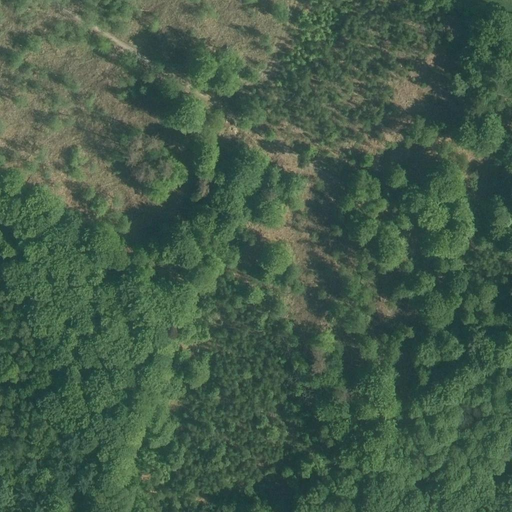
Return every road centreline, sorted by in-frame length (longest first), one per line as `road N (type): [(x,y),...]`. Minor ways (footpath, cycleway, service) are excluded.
road 1 (track): [(65,0),(374,187),(511,286)]
road 2 (track): [(271,511),(511,347)]
